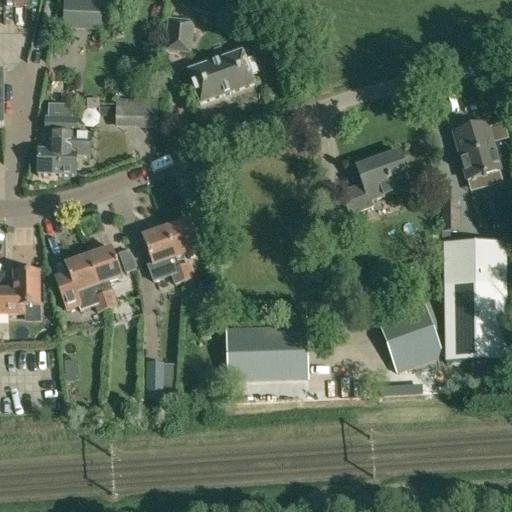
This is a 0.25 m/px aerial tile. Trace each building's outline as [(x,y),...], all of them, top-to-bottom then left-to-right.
[(63,31),(71,31),(100,32),(101,8),(105,8),(105,0),(86,0),(87,1),(64,0),(63,31)] [(0,6),(0,23),(27,24),(28,8),(0,6)] [(192,24),(168,22),(165,52),(189,54),(192,24)] [(242,53),(187,73),(199,106),(254,87),(250,76),(257,74),(252,61),(245,63),(242,53)] [(124,91),(124,100),(140,100),(140,92),(124,91)] [(118,103),(117,109),(99,109),(99,112),(156,120),(156,104),(118,103)] [(156,127),(156,120),(99,112),(99,116),(117,117),(116,125),(156,127)] [(37,177),(58,177),(59,157),(60,158),(60,152),(61,152),(62,136),(63,136),(63,131),(65,131),(66,122),(50,121),(49,136),(48,152),(38,152),(37,177)] [(75,178),(76,159),(89,159),(90,137),(74,137),(74,122),(66,122),(65,131),(63,131),(63,136),(62,136),(61,152),(60,152),(60,158),(59,157),(58,177),(75,178)] [(499,173),(486,126),(453,135),(467,182),(499,173)] [(411,189),(398,154),(356,169),(363,187),(342,195),(350,217),(371,209),(369,204),(411,189)] [(442,232),(461,231),(460,203),(440,204),(442,232)] [(189,222),(165,231),(175,259),(199,251),(189,222)] [(178,269),(175,259),(165,231),(141,239),(151,266),(147,267),(153,282),(170,276),(174,287),(184,284),(178,269)] [(507,244),(445,246),(444,365),(508,366),(507,244)] [(111,250),(88,259),(98,287),(107,311),(117,308),(108,284),(122,279),(111,250)] [(64,267),(68,277),(55,281),(66,312),(78,308),(80,313),(94,307),(97,315),(107,311),(98,287),(88,259),(64,267)] [(188,265),(178,269),(184,284),(194,280),(188,265)] [(39,308),(39,274),(13,274),(13,293),(0,293),(0,316),(24,316),(23,308),(39,308)] [(131,320),(143,318),(140,298),(128,300),(131,320)] [(442,360),(422,301),(376,317),(397,376),(442,360)] [(281,305),(282,328),(306,327),(305,304),(281,305)] [(55,312),(60,333),(69,331),(63,310),(55,312)] [(309,381),(306,327),(282,328),(226,329),(228,384),(309,381)] [(13,351),(12,374),(29,375),(30,352),(13,351)] [(147,366),(145,403),(173,403),(176,366),(147,366)] [(38,372),(38,380),(61,380),(61,372),(38,372)] [(1,414),(17,413),(17,399),(0,400),(1,414)] [(39,402),(40,417),(63,417),(62,401),(39,402)]
